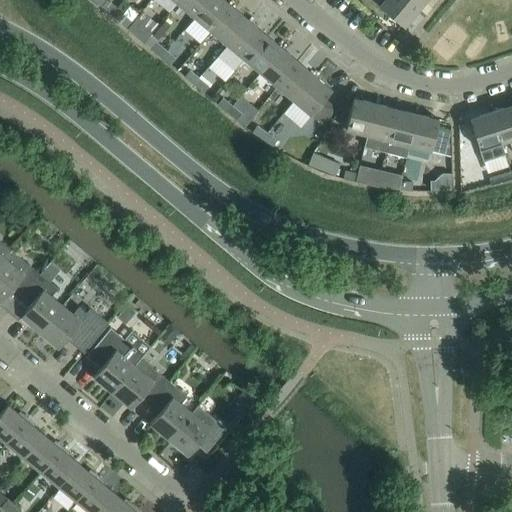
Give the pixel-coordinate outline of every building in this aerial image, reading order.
[(109,2),(107,0),(93,0),(94,0),(103,8),(109,2)] [(194,16),(207,0),(178,0),(177,2),(194,16)] [(211,30),(231,5),(225,0),(207,0),(194,16),(211,30)] [(418,8),(408,0),(382,0),(378,5),(403,25),(418,8)] [(424,0),(408,0),(418,8),(424,0)] [(227,44),(248,19),(231,5),(211,30),(227,44)] [(123,13),(117,20),(127,28),(132,21),(123,13)] [(244,58),(265,33),(248,19),(227,44),(244,58)] [(142,30),(132,21),(127,28),(137,36),(142,30)] [(260,72),(281,47),(265,33),(244,58),(260,72)] [(156,41),(151,48),(160,56),(166,49),(156,41)] [(277,86),(298,61),(281,47),(260,72),(277,86)] [(176,58),(166,49),(160,56),(170,64),(176,58)] [(293,99),(314,75),(298,61),(277,86),(293,99)] [(190,69),(184,76),(194,84),(199,77),(190,69)] [(331,89),(314,75),(293,99),(310,114),(331,89)] [(209,85),(199,77),(194,84),(203,92),(209,85)] [(223,97),(217,103),(217,104),(227,112),(232,105),(223,97)] [(367,134),(375,103),(353,97),(345,128),(367,134)] [(385,153),(396,108),(375,103),(367,134),(364,147),(385,153)] [(511,138),(511,106),(511,104),(491,111),(501,142),(511,138)] [(242,113),(232,105),(227,112),(236,120),(242,113)] [(409,145),(417,113),(396,108),(385,153),(406,158),(409,145)] [(501,142),(491,111),(469,118),(483,161),(505,155),(501,142)] [(439,119),(417,113),(409,145),(431,150),(439,119)] [(257,125),(252,131),(252,132),(262,139),(267,131),(257,125)] [(277,139),(267,131),(262,139),(272,146),(277,139)] [(355,181),(357,173),(345,170),(343,178),(355,181)] [(511,178),(511,177),(510,170),(484,178),(485,185),(500,182),(511,178)] [(377,186),(379,177),(369,176),(357,173),(355,181),(367,184),(377,186)] [(399,189),(400,180),(387,179),(379,177),(377,186),(387,188),(399,189)] [(413,182),(400,180),(399,189),(412,190),(413,182)] [(20,297),(40,273),(22,259),(16,266),(5,257),(0,263),(0,298),(2,300),(11,289),(20,297)] [(57,288),(40,273),(20,297),(29,305),(20,316),(39,331),(62,304),(51,295),(57,288)] [(73,313),(62,304),(39,331),(59,347),(66,338),(83,352),(108,322),(90,307),(86,312),(79,306),(73,313)] [(121,308),(117,313),(125,319),(127,316),(127,312),(121,308)] [(108,330),(86,356),(100,367),(89,381),(108,396),(134,364),(141,357),(108,330)] [(149,404),(169,380),(141,357),(134,364),(108,396),(127,412),(140,397),(149,404)] [(165,443),(191,412),(180,403),(187,395),(169,380),(149,404),(159,412),(146,428),(165,443)] [(0,437),(6,442),(25,419),(7,404),(0,412),(0,437)] [(191,412),(165,443),(184,459),(197,444),(206,452),(226,428),(197,404),(191,412)] [(23,457),(43,433),(25,419),(6,442),(23,457)] [(41,471),(60,448),(43,433),(23,457),(41,471)] [(58,486),(78,462),(60,448),(41,471),(58,486)] [(76,500),(95,477),(78,462),(58,486),(76,500)] [(90,511),(95,511),(113,491),(95,477),(76,500),(90,511)] [(125,511),(131,506),(113,491),(95,511),(125,511)] [(7,511),(14,503),(8,498),(1,506),(7,511)] [(18,511),(21,509),(14,503),(7,511),(18,511)]
